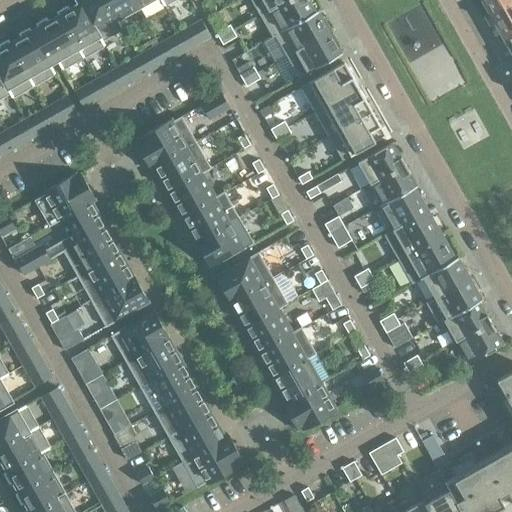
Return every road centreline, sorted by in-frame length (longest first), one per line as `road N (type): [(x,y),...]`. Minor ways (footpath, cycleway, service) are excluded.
road 1 (residential): [(0,173),(210,52),(417,411)]
road 2 (residential): [(344,0),(511,290)]
road 3 (residential): [(0,257),(144,511)]
road 4 (residential): [(240,511),(417,411)]
road 5 (residential): [(511,121),(443,0)]
